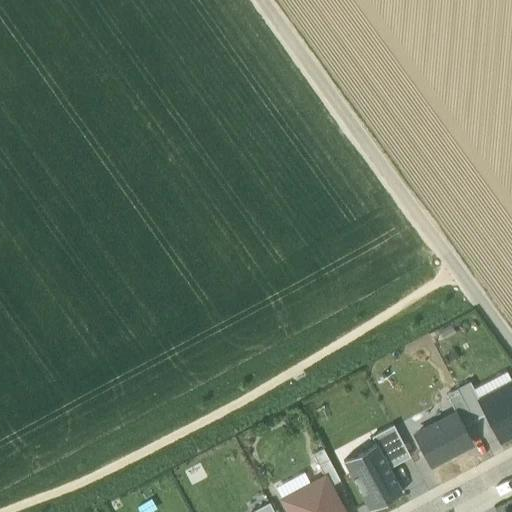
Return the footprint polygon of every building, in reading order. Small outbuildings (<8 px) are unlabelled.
[(479,399),(511,382),(511,381),(506,371),(473,388),(479,399)] [(470,382),(457,389),(474,421),(486,414),(478,400),(479,399),(473,388),(470,382)] [(511,382),(479,399),(478,400),(486,414),(500,441),(511,434),(511,382)] [(457,389),(446,394),(456,414),(463,427),(474,421),(457,389)] [(456,414),(415,435),(430,464),(471,442),(463,427),(456,414)] [(375,443),(388,467),(410,456),(393,425),(371,436),(374,443),(375,443)] [(374,443),(342,460),(369,510),(402,492),(388,467),(375,443),(374,443)] [(324,477),(329,486),(340,480),(323,448),(312,454),(324,477)] [(275,486),(282,499),(311,484),(304,471),(275,486)] [(311,484),(282,499),(288,511),(342,511),(329,486),(324,477),(311,484)] [(250,511),(274,511),(269,502),(250,511)]
